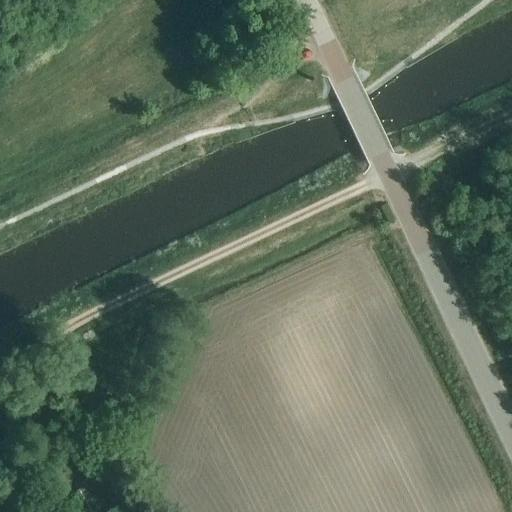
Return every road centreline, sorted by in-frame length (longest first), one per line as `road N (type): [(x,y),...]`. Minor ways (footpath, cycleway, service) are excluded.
road 1 (track): [(511,114),(48,334),(34,352)]
road 2 (tertiary): [(511,436),(305,0)]
